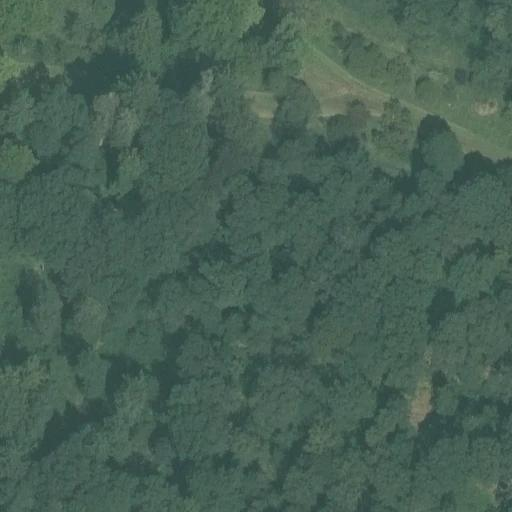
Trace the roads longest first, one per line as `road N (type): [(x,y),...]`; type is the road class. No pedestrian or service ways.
road 1 (track): [(0,76),(238,101),(359,94),(238,0)]
road 2 (track): [(359,94),(511,166)]
